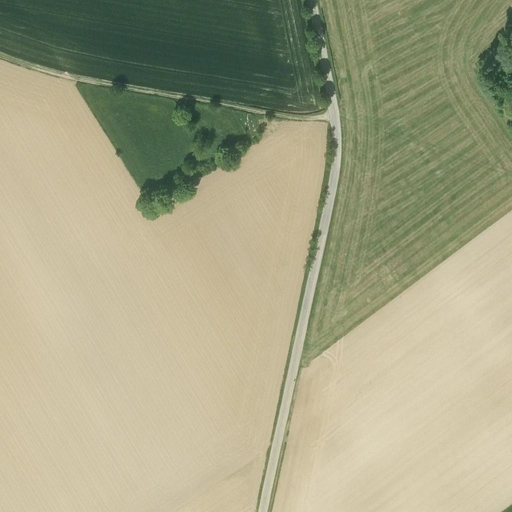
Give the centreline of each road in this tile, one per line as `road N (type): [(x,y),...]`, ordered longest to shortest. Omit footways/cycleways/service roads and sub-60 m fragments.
road 1 (unclassified): [(262,511),(336,160),(311,0)]
road 2 (track): [(0,55),(65,76),(270,114),(333,113)]
